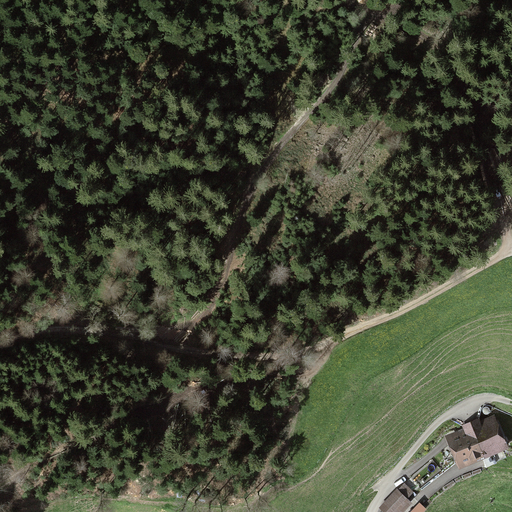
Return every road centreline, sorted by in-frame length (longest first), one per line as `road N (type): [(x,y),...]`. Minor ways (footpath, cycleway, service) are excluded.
road 1 (track): [(511,250),(306,352),(176,347),(70,328),(0,342)]
road 2 (track): [(511,249),(474,107),(474,64),(492,0)]
road 3 (track): [(373,511),(388,480),(453,412),(478,399),(511,403)]
